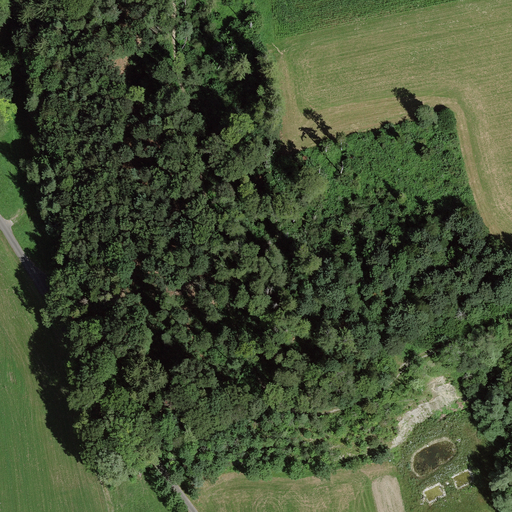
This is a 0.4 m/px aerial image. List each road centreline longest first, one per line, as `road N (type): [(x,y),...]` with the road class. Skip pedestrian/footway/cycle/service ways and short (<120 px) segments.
road 1 (unclassified): [(0,227),(192,511)]
road 2 (track): [(277,396),(304,412),(333,409),(385,386),(419,356),(511,317)]
